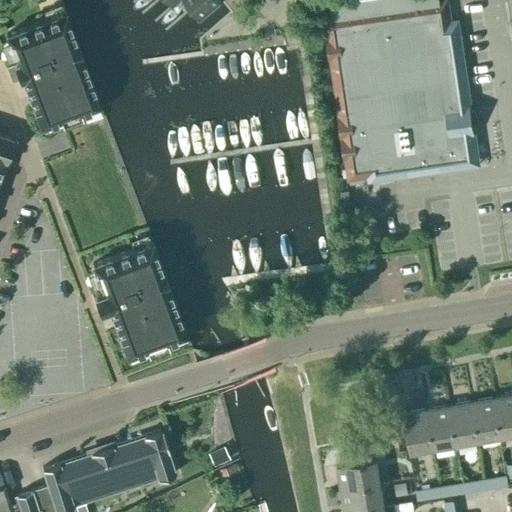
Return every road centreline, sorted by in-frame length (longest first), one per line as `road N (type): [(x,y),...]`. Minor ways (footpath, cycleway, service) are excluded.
road 1 (tertiary): [(511,306),(293,346),(0,442)]
road 2 (residential): [(0,228),(17,172),(30,159),(2,90)]
